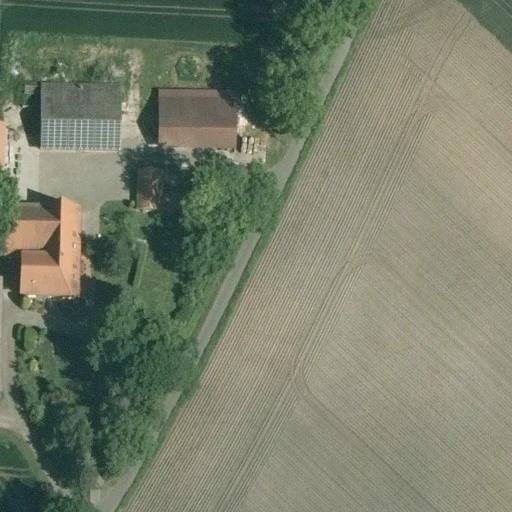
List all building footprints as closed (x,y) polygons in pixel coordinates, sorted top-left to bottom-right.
[(120,88),(40,87),(39,150),(119,152),(120,88)] [(235,103),(158,101),(157,137),(234,139),(235,103)] [(160,173),(138,173),(137,201),(142,201),(141,213),(159,213),(160,197),(160,173)] [(190,198),(160,197),(159,213),(189,214),(190,198)] [(77,211),(0,209),(0,259),(21,260),(20,298),(21,298),(21,299),(76,301),(78,212),(77,211)]
